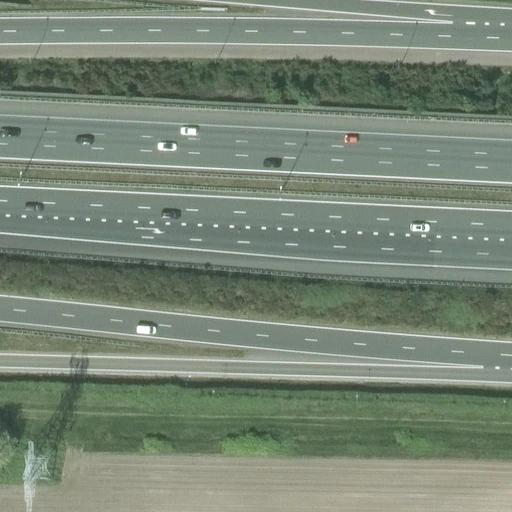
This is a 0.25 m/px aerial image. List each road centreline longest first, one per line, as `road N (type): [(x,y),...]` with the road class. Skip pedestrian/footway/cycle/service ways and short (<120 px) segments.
road 1 (motorway): [(511,166),(0,140)]
road 2 (motorway): [(0,208),(511,233)]
road 3 (track): [(511,431),(0,418)]
road 4 (trunk): [(0,311),(481,355)]
road 5 (trunk): [(0,364),(377,372),(481,355)]
road 6 (trunk): [(454,40),(0,32)]
road 7 (trunk): [(454,40),(240,0)]
